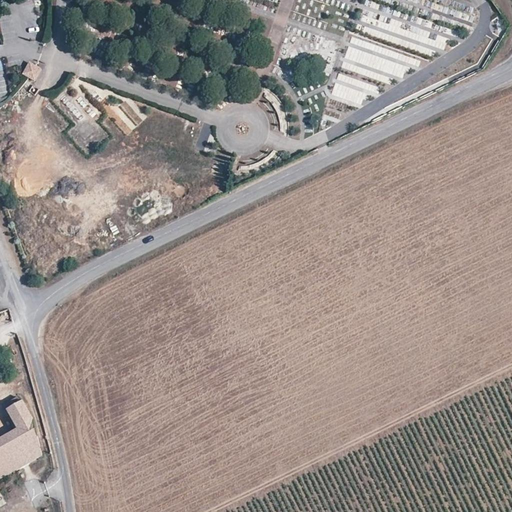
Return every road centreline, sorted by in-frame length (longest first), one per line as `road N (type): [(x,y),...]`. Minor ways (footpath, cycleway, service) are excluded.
road 1 (unclassified): [(19,311),(511,69)]
road 2 (track): [(209,511),(511,365)]
road 3 (unclassified): [(19,311),(70,511)]
road 4 (track): [(332,130),(477,51),(490,30)]
